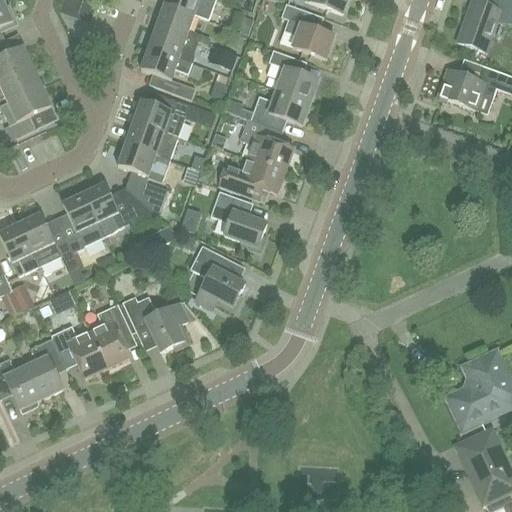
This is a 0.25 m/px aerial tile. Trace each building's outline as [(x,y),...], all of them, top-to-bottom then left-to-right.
[(214,9),(216,2),(209,0),(167,0),(165,8),(195,18),(200,4),(214,9)] [(343,18),(349,0),(305,0),(305,4),(343,18)] [(511,3),(503,0),(502,0),(498,13),(472,4),(458,45),(487,55),(497,26),(511,27),(511,3)] [(0,30),(12,25),(11,23),(15,21),(9,9),(5,10),(2,3),(0,3),(0,30)] [(327,63),(335,40),(311,31),(316,18),(287,7),(282,21),(288,23),(284,35),(297,39),(293,51),(327,63)] [(190,33),(195,18),(165,8),(157,29),(187,40),(199,45),(201,45),(203,38),(190,33)] [(112,38),(122,19),(104,10),(94,29),(112,38)] [(194,59),(199,45),(187,40),(157,29),(149,51),(193,67),(195,60),(194,59)] [(0,85),(33,70),(24,50),(7,58),(0,45),(0,85)] [(231,74),(237,58),(213,50),(208,66),(231,74)] [(141,73),(171,84),(175,73),(189,78),(193,67),(149,51),(141,73)] [(277,94),(311,106),(319,84),(296,75),(300,63),(274,54),(269,66),(281,70),(276,81),(281,83),(277,94)] [(501,92),(507,78),(483,69),(478,83),(449,73),(439,100),(477,113),(483,96),(494,100),(498,91),(501,92)] [(0,108),(0,109),(42,90),(33,70),(0,85),(0,88),(8,105),(0,108)] [(171,96),(192,104),(196,92),(175,84),(171,96)] [(42,90),(0,109),(10,129),(5,131),(11,145),(39,131),(33,118),(52,110),(42,90)] [(303,129),(311,106),(277,94),(273,105),(260,100),(251,124),(261,127),(266,115),(303,129)] [(134,126),(178,142),(186,120),(185,119),(189,108),(166,99),(162,111),(142,104),(134,126)] [(261,127),(251,124),(248,123),(240,144),(253,149),(248,162),(286,175),(294,152),(275,145),(279,134),(261,127)] [(173,156),(178,142),(134,126),(126,147),(156,158),(170,163),(172,156),(173,156)] [(162,185),(170,163),(156,158),(126,147),(118,169),(162,185)] [(201,174),(205,162),(196,158),(191,171),(201,174)] [(259,205),(263,194),(277,199),(286,175),(248,162),(243,176),(225,169),(219,186),(220,186),(219,190),(259,205)] [(140,203),(159,221),(169,194),(146,186),(140,203)] [(84,197),(104,240),(113,237),(118,232),(125,229),(105,187),(84,197)] [(260,257),(266,240),(263,239),(267,227),(240,217),(245,204),(220,195),(211,220),(229,226),(224,239),(241,245),(240,250),(260,257)] [(85,250),(104,240),(84,197),(63,207),(76,235),(65,240),(68,245),(77,266),(81,264),(77,255),(85,251),(85,250)] [(132,233),(159,221),(140,203),(123,214),(132,233)] [(77,266),(68,245),(57,250),(41,217),(20,227),(41,268),(61,259),(69,275),(79,270),(77,266)] [(0,239),(19,279),(41,268),(20,227),(0,236),(0,239)] [(233,318),(243,300),(240,299),(246,287),(220,274),(226,261),(203,249),(190,273),(208,282),(196,304),(213,313),(215,309),(233,318)] [(0,299),(12,294),(0,267),(0,299)] [(118,308),(132,337),(149,329),(161,356),(173,350),(175,353),(193,345),(184,326),(189,324),(181,307),(157,318),(149,300),(138,305),(136,300),(118,308)] [(132,337),(118,308),(98,318),(103,330),(91,336),(108,372),(130,362),(121,342),(132,337)] [(108,372),(91,336),(78,342),(72,329),(52,339),(53,342),(64,366),(66,369),(76,364),(85,383),(108,372)] [(53,371),(64,366),(53,342),(31,352),(37,365),(26,370),(42,403),(64,393),(53,371)] [(464,430),(511,407),(511,391),(496,357),(467,371),(475,390),(450,402),(464,430)] [(42,403),(26,370),(16,375),(10,362),(0,366),(0,395),(10,391),(20,413),(21,413),(23,416),(36,410),(34,407),(42,403)] [(459,451),(487,511),(500,511),(503,511),(511,511),(511,501),(508,494),(511,491),(511,478),(492,436),(459,451)]
